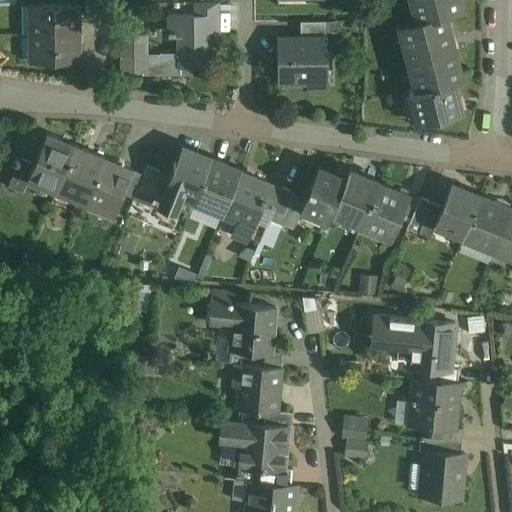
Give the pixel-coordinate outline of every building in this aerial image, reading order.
[(109,13),(108,0),(84,0),(85,14),(109,13)] [(460,0),(410,0),(412,4),(417,3),(421,16),(415,18),(416,19),(445,12),(444,12),(462,8),(460,0)] [(217,2),(195,2),(195,16),(218,15),(217,2)] [(80,4),(27,5),(28,7),(33,7),(34,31),(28,32),(28,33),(80,33),(80,4)] [(445,12),(416,19),(398,23),(398,25),(404,23),(408,37),(402,39),(411,74),(417,72),(420,86),(415,88),(415,89),(453,79),(454,79),(462,77),(445,12)] [(195,16),(169,16),(169,31),(168,31),(168,34),(175,34),(175,33),(178,33),(178,54),(178,66),(180,66),(209,65),(209,33),(218,33),(218,15),(195,16)] [(325,36),(325,21),(300,21),(300,36),(325,36)] [(80,33),(28,33),(28,34),(34,34),(34,59),(28,59),(28,61),(80,61),(80,33)] [(145,34),(122,35),(122,71),(144,71),(145,71),(145,54),(145,34)] [(300,36),(278,37),(278,81),(308,81),(308,89),(327,88),(326,36),(325,36),(300,36)] [(178,54),(145,54),(145,71),(144,71),(144,72),(143,72),(143,74),(180,73),(180,66),(178,66),(178,54)] [(415,89),(409,91),(417,122),(462,110),(459,99),(458,99),(452,80),(454,80),(454,79),(453,79),(415,89)] [(73,145),(46,133),(34,163),(33,163),(27,178),(28,178),(55,189),(73,145)] [(104,157),(73,145),(55,189),(85,202),(104,157)] [(211,157),(181,145),(169,175),(164,187),(181,194),(195,200),(197,195),(195,195),(211,157)] [(34,163),(19,157),(8,186),(23,192),(28,178),(27,178),(33,163),(34,163)] [(104,157),(85,202),(114,213),(122,194),(132,169),(104,157)] [(211,157),(195,195),(197,195),(225,207),(240,169),(211,157)] [(159,171),(147,165),(144,174),(137,190),(149,195),(159,171)] [(304,199),(301,208),(302,209),(328,219),(331,211),(345,177),(318,166),(304,199)] [(378,181),(350,169),(350,168),(349,168),(345,177),(331,211),(361,223),(378,181)] [(144,174),(132,169),(122,194),(133,198),(137,190),(144,174)] [(269,181),(241,169),(240,169),(223,212),(237,217),(232,231),(247,237),(247,235),(260,204),(269,182),(269,181)] [(159,171),(149,195),(153,197),(160,199),(164,188),(164,187),(163,187),(169,175),(159,171)] [(398,189),(379,182),(380,181),(378,180),(378,181),(361,223),(391,236),(400,213),(409,193),(398,188),(398,189)] [(269,182),(260,204),(272,209),(281,187),(269,182)] [(470,193),(452,186),(452,184),(451,183),(442,206),(434,224),(435,224),(464,236),(481,196),(471,191),(470,193)] [(281,187),(272,209),(283,213),(292,191),(281,187)] [(160,199),(159,202),(175,209),(181,194),(164,188),(160,199)] [(149,195),(137,190),(133,198),(150,205),(153,197),(149,195)] [(283,213),(280,221),(281,222),(294,227),(302,209),(301,208),(304,199),(292,194),(293,191),(292,191),(283,213)] [(409,193),(400,213),(411,217),(411,218),(419,197),(409,193)] [(481,196),(464,236),(493,248),(510,208),(481,196)] [(419,197),(411,218),(411,217),(406,228),(418,232),(431,202),(419,197)] [(431,202),(418,232),(430,237),(435,224),(434,224),(442,206),(431,202)] [(260,204),(247,235),(259,240),(272,209),(260,204)] [(511,208),(510,208),(493,248),(495,249),(497,244),(509,249),(507,254),(511,255),(511,208)] [(272,209),(259,240),(271,245),(281,222),(280,221),(283,213),(272,209)] [(365,273),(364,291),(381,291),(381,273),(365,273)] [(236,292),(212,290),(211,301),(235,304),(235,303),(236,292)] [(314,299),(302,298),(304,310),(316,308),(314,299)] [(235,304),(211,301),(209,322),(233,325),(235,304)] [(235,303),(233,325),(231,349),(271,353),(272,351),(275,307),(235,303)] [(398,306),(365,303),(363,321),(396,324),(398,306)] [(316,308),(304,310),(307,333),(319,331),(316,308)] [(454,323),(414,319),(409,361),(421,363),(421,366),(435,367),(450,369),(450,367),(454,323)] [(233,325),(209,322),(205,322),(204,336),(219,337),(217,360),(222,361),(222,360),(230,361),(231,349),(233,325)] [(271,353),(231,349),(230,361),(235,362),(281,366),(282,352),(272,351),(271,353)] [(281,366),(235,362),(233,384),(239,385),(237,408),(238,408),(270,411),(277,412),(277,410),(281,366)] [(435,367),(421,366),(420,378),(434,379),(435,367)] [(450,369),(435,367),(434,379),(457,382),(458,368),(450,367),(450,369)] [(420,378),(413,378),(411,398),(413,398),(411,424),(432,426),(455,428),(455,427),(459,382),(434,379),(420,378)] [(270,411),(238,408),(237,420),(269,423),(270,411)] [(293,412),(277,410),(277,412),(270,411),(269,423),(287,425),(292,425),(293,412)] [(237,420),(222,419),(221,438),(240,440),(236,477),(241,477),(242,463),(283,467),(287,425),(237,420)] [(455,428),(432,426),(431,437),(461,440),(462,427),(455,427),(455,428)] [(369,432),(342,429),(341,452),(368,453),(369,432)] [(431,437),(420,436),(419,450),(424,450),(425,449),(460,452),(461,440),(431,437)] [(460,452),(425,449),(424,450),(420,494),(460,498),(464,452),(460,452)] [(283,467),(242,463),(241,477),(236,477),(236,478),(291,483),(292,468),(283,467)] [(291,483),(250,480),(246,511),(293,511),(296,484),(291,483)]
